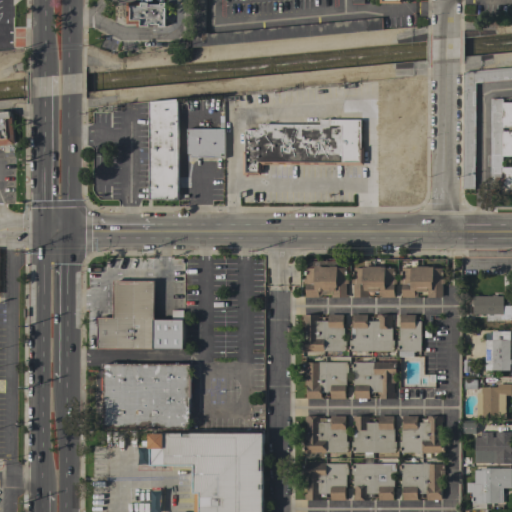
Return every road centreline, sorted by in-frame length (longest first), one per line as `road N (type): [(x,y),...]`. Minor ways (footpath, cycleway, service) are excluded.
road 1 (secondary): [(152,233),(511,233)]
road 2 (primary): [(41,233),(39,492)]
road 3 (residential): [(279,286),(277,511)]
road 4 (residential): [(439,233),(440,71)]
road 5 (primary): [(66,381),(67,233)]
road 6 (primary): [(64,511),(66,381)]
road 7 (primary): [(44,112),(41,233)]
road 8 (primary): [(67,233),(69,112)]
